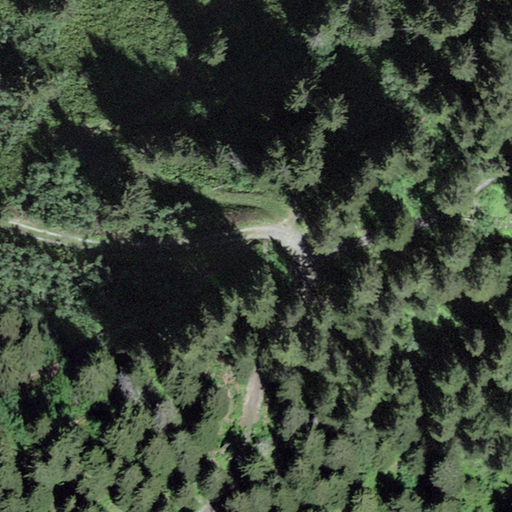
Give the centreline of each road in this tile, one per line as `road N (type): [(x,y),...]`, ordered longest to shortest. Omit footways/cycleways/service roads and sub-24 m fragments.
road 1 (track): [(0,219),(90,241),(273,231),(313,253),(419,222),(511,160)]
road 2 (track): [(284,238),(285,210),(266,194),(152,167),(141,155),(143,130),(190,74),(219,0)]
road 3 (track): [(205,511),(233,474),(262,367),(305,295),(313,253)]
